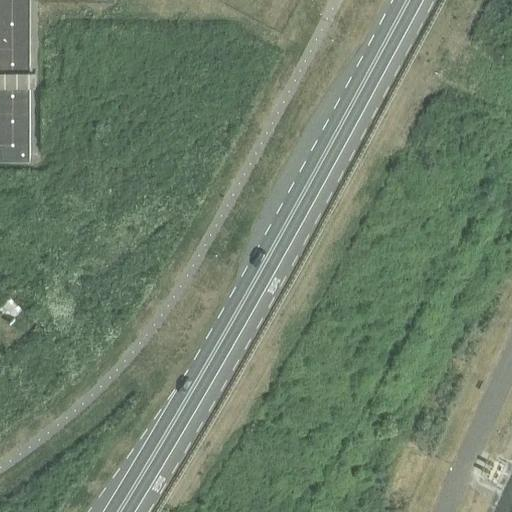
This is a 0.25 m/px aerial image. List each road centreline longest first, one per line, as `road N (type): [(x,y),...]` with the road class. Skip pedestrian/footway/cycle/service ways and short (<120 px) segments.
road 1 (primary): [(117,511),(408,0)]
road 2 (track): [(511,351),(439,511)]
